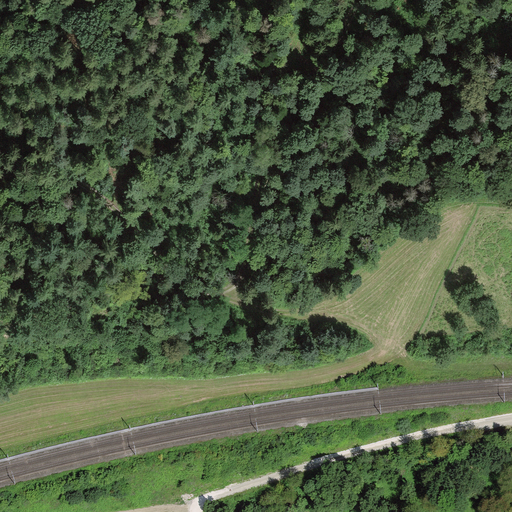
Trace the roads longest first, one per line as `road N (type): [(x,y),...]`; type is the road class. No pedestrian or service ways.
road 1 (track): [(511,199),(468,199),(431,211),(326,299),(303,312),(267,312),(165,268),(67,173),(27,163),(0,176)]
road 2 (track): [(218,295),(236,280),(268,156),(358,0)]
road 3 (track): [(197,511),(226,489),(387,441),(511,415)]
